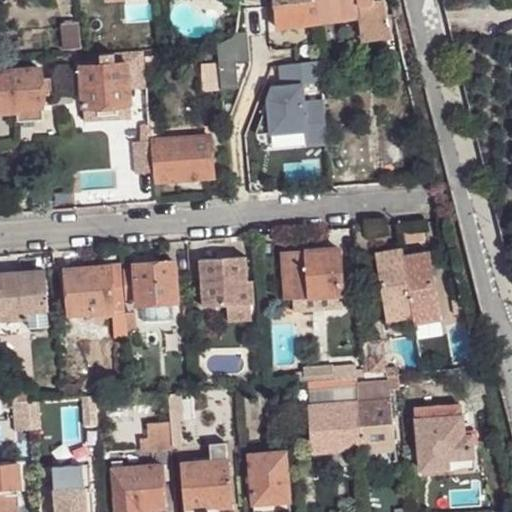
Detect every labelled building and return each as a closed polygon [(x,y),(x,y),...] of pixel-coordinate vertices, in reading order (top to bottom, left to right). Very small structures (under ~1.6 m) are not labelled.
[(274,0),(277,28),(316,22),(312,0),(274,0)] [(312,0),(316,22),(359,16),(362,40),(385,37),(391,36),(382,0),(312,0)] [(78,21),(61,23),(62,50),(80,48),(78,21)] [(236,47),(235,35),(215,43),(216,49),(236,47)] [(398,45),(396,35),(391,36),(385,37),(388,48),(398,45)] [(236,47),(216,49),(217,57),(219,77),(238,75),(236,47)] [(147,88),(144,49),(99,52),(99,65),(80,67),(82,106),(100,105),(101,114),(113,113),(113,118),(130,116),(129,89),(147,88)] [(72,55),(63,57),(64,66),(73,65),(72,55)] [(219,77),(217,57),(201,59),(204,89),(220,88),(219,77)] [(246,135),(246,137),(305,131),(306,146),(328,144),(324,102),(303,104),(302,89),(321,79),(320,61),(280,66),(283,89),(272,89),(246,135)] [(40,92),(39,81),(38,68),(0,70),(0,113),(16,112),(17,112),(17,109),(41,108),(40,92)] [(238,75),(219,77),(220,88),(238,86),(238,75)] [(49,80),(39,81),(40,92),(49,91),(49,80)] [(83,120),(113,118),(113,113),(101,114),(100,105),(82,106),(83,120)] [(42,121),(41,108),(17,109),(17,112),(16,112),(16,123),(42,121)] [(149,115),(151,141),(161,139),(159,114),(149,115)] [(144,142),(150,141),(149,124),(142,125),(144,142)] [(151,141),(155,182),(214,178),(210,136),(161,139),(151,141)] [(153,172),(150,141),(144,142),(133,142),(136,173),(153,172)] [(385,241),(383,231),(368,234),(370,244),(385,241)] [(415,318),(404,256),(401,244),(388,246),(389,251),(375,254),(387,323),(415,318)] [(342,294),(338,249),(283,253),(287,298),(293,298),(294,308),(297,310),(338,307),(339,307),(341,303),(340,294),(342,294)] [(429,253),(404,256),(415,318),(416,326),(440,323),(429,253)] [(229,304),(252,302),(254,302),(252,281),(248,281),(245,256),(232,257),(216,258),(200,260),(200,264),(196,264),(197,284),(201,283),(203,307),(229,304)] [(147,304),(170,302),(177,301),(174,262),(134,265),(134,270),(137,299),(137,304),(147,304)] [(124,312),(121,263),(88,266),(88,268),(66,270),(68,313),(95,312),(97,339),(126,337),(126,335),(124,312)] [(0,274),(0,295),(1,318),(28,317),(29,317),(29,311),(46,311),(44,275),(43,270),(21,271),(21,273),(0,274)] [(125,300),(137,299),(134,270),(124,271),(125,300)] [(171,308),(170,302),(147,304),(147,309),(154,315),(165,314),(171,308)] [(253,314),(252,302),(229,304),(229,316),(253,314)] [(48,325),(46,311),(29,311),(29,317),(28,317),(29,327),(48,325)] [(132,312),(124,312),(126,335),(134,334),(132,312)] [(478,369),(472,341),(454,345),(460,370),(464,370),(478,369)] [(384,356),(364,357),(365,369),(366,377),(385,375),(384,368),(384,356)] [(333,380),(355,378),(355,370),(354,365),(332,367),(333,380)] [(323,380),(333,380),(332,367),(301,369),(300,372),(292,373),(292,383),(310,381),(323,380)] [(384,368),(385,375),(396,375),(395,367),(384,368)] [(366,377),(365,369),(355,370),(355,378),(366,377)] [(485,394),(478,369),(464,370),(466,396),(485,394)] [(422,373),(398,375),(399,380),(447,376),(447,371),(422,373)] [(385,375),(366,377),(355,378),(357,386),(358,402),(388,399),(387,385),(399,385),(399,380),(398,375),(396,375),(385,375)] [(357,386),(355,378),(333,380),(323,380),(323,389),(357,386)] [(323,389),(323,380),(310,381),(312,406),(316,405),(316,389),(323,389)] [(29,385),(0,386),(0,398),(18,397),(18,403),(27,403),(30,402),(29,385)] [(316,405),(358,402),(357,386),(323,389),(316,389),(316,405)] [(183,445),(178,391),(166,392),(168,422),(170,445),(183,445)] [(18,397),(0,398),(0,415),(11,415),(13,430),(20,430),(18,403),(18,397)] [(96,426),(94,398),(81,398),(82,404),(72,405),(74,427),(96,426)] [(358,402),(362,450),(394,448),(391,399),(388,399),(358,402)] [(313,454),(362,450),(358,402),(316,405),(312,406),(310,406),(313,454)] [(29,429),(27,403),(18,403),(20,430),(29,429)] [(439,459),(448,459),(474,457),(472,436),(477,436),(475,416),(417,420),(421,470),(440,469),(439,459)] [(147,451),(170,449),(170,445),(168,422),(147,424),(148,439),(146,439),(147,451)] [(249,455),(253,504),(289,501),(283,440),(266,441),(267,454),(249,455)] [(211,444),(213,462),(227,460),(226,443),(211,444)] [(448,468),(448,459),(439,459),(440,469),(448,468)] [(227,460),(213,462),(181,465),(186,508),(184,508),(184,511),(217,511),(217,507),(230,506),(227,460)] [(0,511),(16,511),(15,490),(19,489),(17,466),(0,467),(0,511)] [(113,470),(115,511),(140,511),(140,510),(165,508),(161,466),(113,470)] [(75,488),(50,491),(51,511),(94,511),(91,481),(74,482),(75,488)] [(289,501),(253,504),(253,511),(282,511),(289,511),(289,501)]
